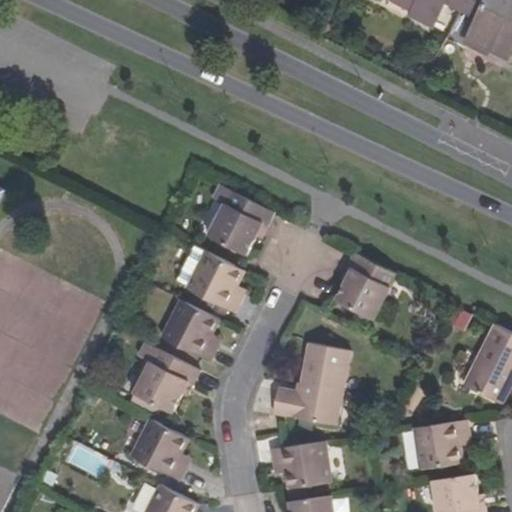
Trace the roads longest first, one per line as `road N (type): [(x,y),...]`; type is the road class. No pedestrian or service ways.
road 1 (secondary): [(46,0),(511,218)]
road 2 (secondary): [(511,179),(147,0)]
road 3 (residential): [(250,511),(234,423),(288,275)]
